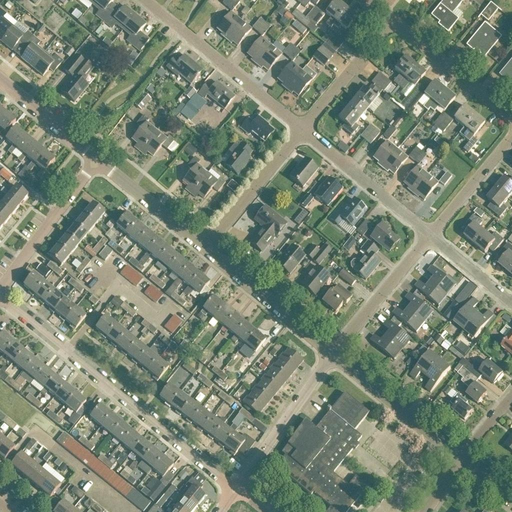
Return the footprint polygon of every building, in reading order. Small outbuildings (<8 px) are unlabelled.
[(105,23),(117,8),(112,4),(115,0),(96,0),(92,6),(100,11),(96,16),(105,23)] [(232,14),(240,4),(234,0),(226,0),(224,3),(222,5),(232,14)] [(280,0),(277,4),(285,11),(288,7),(285,4),(288,0),(280,0)] [(316,8),(323,0),(305,0),(301,6),(306,10),(311,3),(316,8)] [(438,27),(440,28),(448,35),(459,22),(452,16),(464,1),(462,0),(445,0),(431,18),(440,25),(438,27)] [(347,11),(337,3),(326,16),(336,24),(347,11)] [(488,24),(498,12),(490,5),(481,18),(488,24)] [(123,31),(136,16),(125,7),(121,12),(117,8),(105,23),(113,30),(116,25),(123,31)] [(286,14),(279,9),(276,13),(282,18),(286,14)] [(310,25),(320,13),(315,9),(305,21),(300,16),(296,21),(305,29),(309,24),(310,25)] [(0,42),(2,43),(14,29),(13,28),(17,24),(2,11),(0,13),(0,42)] [(341,28),(346,32),(357,19),(347,11),(336,24),(334,27),(338,31),(341,28)] [(320,13),(310,25),(315,29),(325,17),(320,13)] [(226,41),(241,23),(231,15),(216,33),(226,41)] [(140,33),(147,25),(136,16),(123,31),(134,40),(131,44),(135,48),(140,52),(149,41),(140,33)] [(258,34),(265,25),(260,21),(253,30),(258,34)] [(236,50),(251,32),(241,23),(226,41),(236,50)] [(265,25),(258,34),(263,38),(270,29),(265,25)] [(484,60),(502,39),(485,25),(466,48),(473,54),(475,52),(484,60)] [(23,48),(32,37),(28,33),(24,37),(14,29),(2,43),(12,52),(19,45),(23,48)] [(98,38),(103,32),(100,29),(95,35),(98,38)] [(273,29),(268,36),(274,41),(280,35),(273,29)] [(326,46),(336,54),(340,50),(350,38),(344,34),(339,40),(334,37),(326,46)] [(32,69),(44,54),(38,48),(41,44),(32,37),(23,48),(27,52),(21,59),(32,69)] [(329,42),(324,38),(321,42),(326,46),(329,42)] [(257,66),(271,48),(261,40),(246,58),(257,66)] [(267,75),(283,55),(285,52),(275,44),(271,48),(257,66),(267,75)] [(288,59),(295,50),(291,46),(285,52),(283,55),(288,59)] [(69,59),(74,54),(69,50),(65,55),(69,59)] [(295,50),(288,59),(293,64),(301,55),(295,50)] [(324,69),(333,59),(322,50),(313,60),(324,69)] [(44,54),(32,69),(43,78),(49,70),(54,74),(63,63),(56,57),(52,61),(44,54)] [(74,104),(88,87),(82,82),(92,70),(86,64),(77,56),(63,72),(72,80),(61,93),(74,104)] [(192,87),(203,73),(185,57),(181,62),(176,58),(166,69),(178,79),(180,77),(192,87)] [(398,87),(415,67),(405,59),(394,72),(399,76),(393,84),(398,87)] [(511,85),(511,61),(499,77),(506,83),(507,81),(511,85)] [(287,91),(302,73),(301,73),(292,65),(277,83),(287,91)] [(414,88),(425,75),(415,67),(398,87),(403,91),(409,84),(414,88)] [(297,100),(312,82),(316,77),(306,68),(301,73),(302,73),(287,91),(297,100)] [(395,89),(390,85),(391,84),(379,74),(375,79),(387,89),(392,93),(395,89)] [(392,93),(387,89),(375,79),(371,84),(383,94),(384,93),(388,97),(392,93)] [(427,113),(430,110),(445,92),(435,83),(424,96),(429,101),(423,109),(427,113)] [(225,111),(235,99),(217,85),(212,91),(206,86),(198,95),(204,100),(207,97),(225,111)] [(196,94),(190,89),(184,96),(190,102),(196,94)] [(354,100),(367,111),(375,101),(379,96),(371,90),(367,94),(362,90),(354,100)] [(408,105),(418,94),(413,90),(403,101),(408,105)] [(444,113),(454,100),(445,92),(430,110),(434,113),(438,108),(444,113)] [(418,94),(408,105),(413,109),(423,98),(418,94)] [(141,112),(151,101),(144,95),(135,106),(141,112)] [(391,99),(386,95),(383,99),(388,103),(391,99)] [(192,122),(204,107),(194,98),(191,103),(188,107),(186,109),(185,108),(181,113),(192,122)] [(362,117),(367,111),(354,100),(346,110),(359,120),(363,124),(366,120),(362,117)] [(464,129),(474,116),(464,108),(453,121),(464,129)] [(354,126),(359,120),(346,110),(338,120),(345,125),(342,129),(351,137),(358,129),(354,126)] [(438,130),(447,118),(442,114),(433,126),(438,130)] [(0,122),(0,130),(3,133),(0,135),(0,140),(1,142),(7,135),(6,135),(16,123),(6,115),(0,122)] [(406,118),(403,115),(392,128),(395,131),(406,118)] [(140,153),(157,133),(147,124),(149,121),(144,116),(136,125),(142,130),(133,141),(138,145),(135,148),(140,153)] [(474,137),(484,124),(474,116),(464,129),(474,137)] [(265,145),(275,133),(266,126),(266,125),(259,118),(254,124),(249,121),(241,130),(249,137),(252,134),(265,145)] [(447,118),(438,130),(443,134),(452,122),(447,118)] [(365,142),(375,131),(370,126),(360,138),(365,142)] [(388,142),(396,132),(391,128),(383,138),(388,142)] [(16,130),(6,141),(13,147),(7,154),(11,157),(16,150),(15,149),(25,138),(16,130)] [(438,138),(442,133),(438,130),(433,135),(438,138)] [(375,131),(365,142),(370,146),(379,134),(375,131)] [(167,151),(175,142),(169,137),(166,140),(157,133),(140,153),(145,157),(148,154),(153,158),(162,147),(167,151)] [(25,157),(35,146),(25,138),(15,149),(16,150),(22,155),(17,162),(21,165),(26,158),(25,157)] [(468,155),(477,143),(472,139),(462,151),(468,155)] [(248,159),(252,154),(238,141),(229,152),(233,155),(224,166),(238,177),(251,162),(248,159)] [(377,166),(382,170),(397,151),(386,143),(372,160),(378,165),(377,166)] [(35,165),(45,154),(35,146),(25,157),(26,158),(32,163),(27,170),(25,168),(20,173),(26,177),(36,166),(35,165)] [(413,163),(421,153),(416,149),(408,158),(413,163)] [(397,151),(382,170),(387,174),(388,173),(393,177),(407,160),(397,151)] [(421,153),(413,163),(418,167),(426,157),(421,153)] [(45,174),(55,162),(45,154),(35,165),(36,166),(42,171),(37,178),(40,181),(46,174),(45,174)] [(191,195),(208,175),(197,166),(200,163),(195,158),(187,167),(192,171),(183,182),(188,187),(185,190),(191,195)] [(303,190),(318,172),(305,161),(290,179),(303,190)] [(407,190),(412,194),(427,176),(417,168),(403,185),(408,189),(407,190)] [(13,178),(3,170),(0,174),(0,177),(8,184),(13,178)] [(443,188),(451,178),(447,174),(439,183),(443,188)] [(218,193),(226,184),(220,179),(217,183),(208,175),(191,195),(196,199),(199,196),(204,200),(213,189),(218,193)] [(438,185),(427,176),(412,194),(418,199),(419,198),(424,202),(438,185)] [(511,181),(510,184),(505,180),(496,190),(509,201),(511,196),(511,181)] [(328,208),(342,191),(336,187),(337,185),(336,183),(334,181),(332,181),(330,182),(329,181),(315,198),(328,208)] [(234,195),(239,189),(235,185),(230,191),(234,195)] [(3,190),(0,193),(7,199),(8,198),(20,208),(28,198),(16,188),(10,195),(3,190)] [(504,206),(509,201),(496,190),(488,200),(493,204),(489,209),(501,220),(509,210),(504,206)] [(306,210),(313,201),(308,197),(300,206),(306,210)] [(0,203),(0,208),(11,218),(20,208),(8,198),(7,199),(2,205),(0,203)] [(353,229),(367,212),(355,202),(344,214),(339,209),(330,220),(338,227),(343,221),(353,229)] [(82,215),(84,216),(96,226),(105,216),(93,206),(88,212),(86,210),(82,215)] [(0,224),(3,227),(11,218),(0,208),(0,224)] [(290,223),(287,226),(266,208),(255,222),(263,229),(250,244),(262,254),(275,238),(276,239),(284,229),(293,237),(298,230),(290,223)] [(485,216),(478,210),(474,214),(482,220),(485,216)] [(304,221),(308,216),(303,212),(299,217),(304,221)] [(128,214),(116,228),(127,237),(137,224),(131,220),(133,218),(128,214)] [(77,220),(73,225),(75,227),(87,237),(96,226),(84,216),(79,222),(77,220)] [(475,246),(485,234),(479,229),(483,224),(474,216),(464,229),(469,233),(465,238),(475,246)] [(111,230),(116,225),(112,221),(107,226),(111,230)] [(362,239),(372,227),(366,222),(356,234),(362,239)] [(138,223),(137,224),(127,237),(137,245),(147,233),(141,228),(143,226),(138,223)] [(389,254),(400,242),(388,232),(390,231),(383,225),(371,239),(389,254)] [(68,231),(65,236),(67,237),(79,247),(87,237),(75,227),(70,233),(68,231)] [(149,231),(147,233),(137,245),(148,254),(158,242),(152,237),(153,235),(149,231)] [(495,254),(505,242),(496,234),(491,239),(485,234),(475,246),(485,255),(490,250),(495,254)] [(60,241),(56,246),(58,247),(70,257),(79,247),(67,237),(62,243),(60,241)] [(98,246),(102,249),(107,243),(103,240),(98,246)] [(138,265),(135,269),(141,275),(145,270),(143,269),(149,260),(148,259),(151,256),(158,262),(168,250),(163,246),(164,244),(159,240),(158,242),(138,265)] [(118,248),(111,243),(108,247),(114,252),(118,248)] [(366,282),(381,264),(374,258),(378,252),(368,244),(361,252),(366,256),(360,264),(358,263),(354,263),(351,266),(352,270),(353,271),(366,282)] [(510,275),(511,272),(511,247),(509,245),(499,257),(504,261),(499,267),(510,275)] [(93,259),(102,249),(98,246),(93,252),(88,248),(85,252),(93,259)] [(52,251),(47,256),(61,268),(70,257),(58,247),(54,253),(52,251)] [(289,277),(305,258),(292,247),(276,266),(289,277)] [(312,261),(320,252),(313,247),(306,256),(312,261)] [(325,247),(320,253),(312,262),(318,267),(331,252),(325,247)] [(124,253),(118,248),(114,252),(120,257),(124,253)] [(169,248),(168,250),(158,262),(168,271),(178,259),(173,254),(174,252),(169,248)] [(105,263),(113,254),(106,249),(99,258),(105,263)] [(178,280),(189,267),(183,263),(185,261),(180,257),(178,259),(168,271),(178,280)] [(268,267),(257,258),(253,263),(264,272),(268,267)] [(80,276),(90,264),(86,260),(83,264),(81,266),(76,272),(80,276)] [(132,260),(128,264),(135,269),(138,265),(132,260)] [(57,269),(54,267),(51,264),(47,268),(53,273),(57,269)] [(45,279),(50,273),(41,265),(36,271),(41,275),(42,276),(45,279)] [(183,284),(189,288),(199,276),(193,271),(195,270),(190,266),(189,267),(178,280),(166,295),(170,299),(174,294),(183,284)] [(124,278),(131,270),(127,267),(120,275),(124,278)] [(314,297),(330,279),(317,268),(301,286),(314,297)] [(448,299),(457,288),(433,268),(428,274),(433,278),(429,283),(448,299)] [(59,278),(63,274),(57,269),(53,273),(59,278)] [(128,282),(135,274),(131,270),(124,278),(128,282)] [(352,288),(356,282),(344,272),(339,277),(352,288)] [(132,285),(139,277),(135,274),(128,282),(132,285)] [(188,298),(193,292),(199,297),(210,285),(204,280),(205,278),(200,274),(199,276),(189,288),(184,294),(188,298)] [(34,275),(24,287),(30,292),(28,294),(33,298),(34,296),(45,284),(34,275)] [(139,277),(132,285),(136,288),(143,280),(139,277)] [(155,286),(159,282),(153,277),(149,281),(155,286)] [(74,290),(78,286),(71,280),(68,285),(74,290)] [(470,281),(462,291),(471,298),(479,288),(470,281)] [(159,282),(155,286),(162,292),(165,287),(159,282)] [(417,295),(420,297),(424,301),(426,298),(439,309),(448,299),(429,283),(425,288),(421,284),(416,289),(419,292),(417,295)] [(45,284),(34,296),(40,301),(38,303),(43,307),(45,305),(55,292),(45,284)] [(80,295),(84,291),(78,286),(74,290),(80,295)] [(144,295),(148,298),(155,290),(151,287),(144,295)] [(344,308),(352,298),(345,292),(343,294),(336,288),(332,293),(331,292),(321,303),(336,315),(343,307),(344,308)] [(152,301),(159,294),(155,290),(148,298),(152,301)] [(55,292),(45,305),(50,309),(49,311),(54,315),(55,314),(65,301),(55,292)] [(159,294),(152,301),(156,305),(163,297),(159,294)] [(174,294),(170,299),(176,304),(180,299),(174,294)] [(417,295),(414,298),(411,295),(406,301),(412,306),(408,311),(426,325),(434,315),(421,304),(424,301),(417,295)] [(215,297),(203,311),(214,320),(224,308),(218,303),(220,301),(215,297)] [(95,307),(98,303),(92,298),(89,302),(95,307)] [(180,299),(176,304),(182,309),(186,304),(180,299)] [(65,301),(55,314),(61,318),(59,320),(64,324),(65,322),(76,310),(65,301)] [(462,310),(455,304),(444,317),(451,323),(462,310)] [(127,315),(130,310),(124,305),(120,309),(127,315)] [(224,329),(234,317),(234,316),(228,312),(230,310),(225,306),(224,308),(214,320),(208,326),(213,330),(218,324),(224,329)] [(464,333),(478,316),(469,308),(454,325),(464,333)] [(76,310),(65,322),(71,327),(69,329),(74,333),(86,319),(76,310)] [(133,320),(137,316),(130,310),(127,315),(133,320)] [(397,311),(393,316),(396,318),(403,324),(417,335),(426,325),(408,311),(404,316),(397,311)] [(478,316),(464,333),(474,342),(485,329),(488,332),(497,321),(495,318),(489,313),(484,320),(478,316)] [(245,325),(239,320),(241,318),(236,314),(234,316),(234,317),(224,329),(235,337),(245,325)] [(171,321),(179,328),(182,324),(174,317),(171,321)] [(106,318),(96,330),(102,335),(100,337),(105,341),(107,339),(117,327),(106,318)] [(403,324),(396,318),(393,321),(401,327),(403,324)] [(167,325),(175,332),(179,328),(171,321),(167,325)] [(401,327),(393,321),(390,324),(398,330),(401,327)] [(147,332),(151,327),(144,322),(141,326),(147,332)] [(390,324),(388,322),(383,328),(390,333),(386,338),(403,352),(412,342),(398,330),(390,324)] [(245,346),(255,333),(249,329),(251,327),(246,323),(245,325),(235,337),(232,341),(236,344),(239,341),(245,346)] [(172,336),(175,332),(167,325),(164,329),(172,336)] [(117,327),(107,339),(112,344),(111,346),(116,350),(117,348),(127,336),(117,327)] [(154,337),(157,333),(151,327),(147,332),(154,337)] [(511,357),(511,331),(511,332),(505,340),(508,342),(502,349),(511,357)] [(255,354),(265,342),(260,337),(261,336),(256,332),(255,333),(245,346),(255,354)] [(13,344),(8,339),(9,337),(4,333),(0,338),(0,353),(3,356),(13,344)] [(127,336),(117,348),(123,352),(121,354),(126,359),(128,357),(138,344),(127,336)] [(375,338),(371,343),(395,362),(403,352),(386,338),(381,344),(375,338)] [(171,344),(169,342),(165,339),(161,343),(168,349),(171,344)] [(24,352),(18,347),(19,345),(15,342),(13,344),(3,356),(14,365),(24,352)] [(180,348),(187,353),(191,349),(184,343),(180,348)] [(138,344),(128,357),(133,361),(131,363),(136,367),(138,365),(148,352),(138,344)] [(174,354),(177,349),(171,344),(168,349),(174,354)] [(458,354),(452,349),(449,352),(456,357),(458,354)] [(34,361),(29,356),(30,354),(25,350),(24,352),(14,365),(24,373),(34,361)] [(279,361),(279,362),(294,374),(303,363),(289,351),(284,356),(284,355),(279,361)] [(148,352),(138,365),(143,369),(142,371),(146,375),(148,373),(158,361),(148,352)] [(197,362),(201,357),(195,352),(191,356),(197,362)] [(426,379),(440,361),(431,353),(416,370),(426,379)] [(270,356),(261,367),(268,372),(277,361),(270,356)] [(201,357),(197,362),(204,367),(207,362),(201,357)] [(44,369),(39,365),(40,363),(35,359),(34,361),(24,373),(35,382),(44,369)] [(158,361),(148,373),(154,378),(152,380),(157,384),(169,369),(158,361)] [(249,361),(239,372),(243,377),(253,365),(249,361)] [(436,387),(451,370),(440,361),(426,379),(436,387)] [(463,361),(459,366),(460,366),(463,369),(479,382),(483,377),(495,387),(504,376),(489,364),(484,370),(477,364),(473,369),(463,361)] [(274,366),(270,372),(271,373),(285,385),(294,374),(279,362),(275,367),(274,366)] [(460,366),(455,372),(459,375),(463,369),(460,366)] [(55,378),(49,373),(51,372),(46,367),(44,369),(35,382),(45,390),(55,378)] [(218,378),(222,374),(215,369),(212,373),(218,378)] [(459,375),(458,376),(464,381),(461,384),(471,392),(467,397),(479,406),(488,395),(477,385),(479,382),(463,369),(459,375)] [(266,377),(261,383),(262,384),(276,396),(285,385),(271,373),(267,378),(266,377)] [(222,374),(218,378),(224,383),(228,379),(222,374)] [(65,387),(65,386),(59,382),(61,380),(57,376),(55,378),(45,390),(41,395),(45,398),(49,393),(55,399),(65,387)] [(203,386),(207,382),(201,377),(197,381),(203,386)] [(12,388),(15,384),(9,379),(5,383),(12,388)] [(213,387),(211,385),(207,382),(203,386),(210,391),(213,387)] [(15,384),(12,388),(17,393),(21,389),(15,384)] [(76,395),(70,390),(72,388),(67,384),(65,386),(65,387),(55,399),(66,407),(76,395)] [(257,388),(252,393),(253,394),(267,406),(276,396),(262,384),(257,389),(257,388)] [(171,407),(180,395),(169,387),(160,399),(166,404),(165,406),(169,410),(171,407)] [(76,416),(86,404),(80,399),(82,397),(77,393),(76,395),(66,407),(76,416)] [(222,394),(218,398),(225,403),(228,399),(222,394)] [(248,399),(243,404),(258,417),(267,406),(253,394),(249,399),(248,399)] [(180,418),(182,416),(191,403),(180,395),(171,407),(177,412),(175,414),(180,418)] [(337,405),(315,431),(305,422),(281,455),(285,457),(276,469),(311,498),(313,495),(330,509),(327,511),(348,511),(368,489),(355,478),(348,487),(333,475),(353,451),(352,451),(362,439),(354,433),(369,415),(345,395),(337,405)] [(466,422),(474,412),(467,407),(469,405),(458,395),(451,405),(456,409),(453,412),(466,422)] [(26,400),(32,406),(36,401),(30,396),(26,400)] [(228,399),(225,403),(231,408),(234,404),(228,399)] [(42,406),(36,401),(32,406),(38,410),(42,406)] [(193,424),(202,412),(191,403),(182,416),(187,420),(186,422),(191,426),(193,424)] [(111,416),(105,412),(107,410),(102,406),(90,420),(101,428),(111,416)] [(245,421),(249,416),(242,411),(239,415),(245,421)] [(53,422),(57,418),(50,412),(46,417),(53,422)] [(204,432),(213,420),(202,412),(193,424),(198,428),(197,430),(202,434),(204,432)] [(121,425),(115,420),(117,418),(112,414),(111,416),(101,428),(111,437),(121,425)] [(251,426),(255,421),(249,416),(245,421),(251,426)] [(53,422),(59,427),(62,423),(57,418),(53,422)] [(12,433),(16,428),(6,420),(2,424),(12,433)] [(213,420),(204,432),(209,436),(208,439),(213,442),(214,440),(223,428),(219,424),(213,420)] [(132,434),(132,433),(126,429),(128,427),(123,423),(121,425),(111,437),(122,446),(132,434)] [(225,448),(234,436),(233,435),(237,430),(232,426),(228,431),(223,428),(214,440),(220,444),(218,447),(223,450),(225,448)] [(20,431),(16,436),(22,441),(26,437),(20,431)] [(142,442),(136,437),(138,435),(133,431),(132,433),(132,434),(122,446),(132,454),(142,442)] [(61,446),(68,438),(63,434),(56,443),(61,446)] [(241,438),(240,440),(234,436),(225,448),(231,452),(229,455),(234,458),(238,453),(245,458),(255,445),(245,437),(241,438)] [(68,438),(61,446),(65,450),(72,441),(68,438)] [(85,448),(88,444),(81,438),(78,442),(85,448)] [(148,444),(143,440),(142,442),(132,454),(130,456),(134,460),(136,458),(142,463),(152,451),(146,446),(148,444)] [(29,454),(36,445),(32,441),(25,450),(29,454)] [(72,441),(65,450),(69,453),(76,445),(72,441)] [(5,442),(0,447),(0,458),(4,463),(15,450),(5,442)] [(85,448),(89,452),(90,453),(94,448),(88,444),(85,448)] [(76,445),(69,453),(74,457),(81,448),(76,445)] [(81,448),(74,457),(78,460),(85,452),(81,448)] [(163,459),(162,459),(157,454),(159,452),(154,449),(152,451),(142,463),(153,471),(163,459)] [(85,452),(78,460),(82,464),(89,455),(85,452)] [(53,457),(49,454),(43,461),(47,464),(53,457)] [(21,455),(10,467),(20,475),(30,463),(21,455)] [(89,455),(82,464),(87,467),(94,459),(89,455)] [(104,467),(108,463),(102,457),(98,462),(104,467)] [(163,480),(173,468),(167,463),(169,461),(164,457),(162,459),(163,459),(153,471),(163,480)] [(94,459),(87,467),(91,471),(98,462),(94,459)] [(59,469),(62,465),(58,461),(54,465),(59,469)] [(98,462),(91,471),(95,475),(102,466),(98,462)] [(30,463),(20,475),(30,484),(40,471),(30,463)] [(108,463),(104,467),(110,472),(114,468),(108,463)] [(134,463),(129,470),(133,473),(138,466),(134,463)] [(69,469),(64,465),(59,471),(65,475),(69,469)] [(102,466),(95,475),(100,478),(107,470),(102,466)] [(107,470),(100,478),(104,482),(111,473),(107,470)] [(40,471),(30,484),(40,492),(50,479),(40,471)] [(178,478),(183,483),(188,477),(183,472),(178,478)] [(111,473),(104,482),(109,485),(116,477),(111,473)] [(126,482),(130,478),(123,473),(120,477),(126,482)] [(116,477),(109,485),(113,489),(120,480),(116,477)] [(130,478),(126,482),(132,487),(136,483),(130,478)] [(50,479),(40,492),(50,500),(60,488),(50,479)] [(120,480),(113,489),(117,492),(124,484),(120,480)] [(193,481),(192,481),(186,488),(190,492),(185,498),(197,509),(205,499),(199,494),(203,489),(193,481)] [(153,504),(158,498),(165,489),(158,483),(151,493),(150,494),(151,495),(147,499),(153,504)] [(124,484),(117,492),(121,496),(128,487),(124,484)] [(128,487),(121,496),(126,499),(133,491),(128,487)] [(168,501),(176,491),(172,487),(164,497),(168,501)] [(74,489),(71,494),(81,502),(84,498),(74,489)] [(144,489),(141,494),(147,499),(151,495),(150,494),(144,489)] [(133,491),(126,499),(130,503),(137,494),(133,491)] [(137,494),(130,503),(134,506),(141,498),(137,494)] [(160,510),(168,501),(164,497),(156,507),(160,510)] [(141,498),(134,506),(139,510),(146,501),(141,498)] [(181,511),(194,511),(197,509),(185,498),(177,508),(181,511)] [(88,511),(89,509),(93,505),(88,501),(83,508),(88,511)] [(146,501),(139,510),(141,511),(144,511),(150,505),(146,501)] [(63,503),(55,511),(72,511),(73,511),(63,503)]
